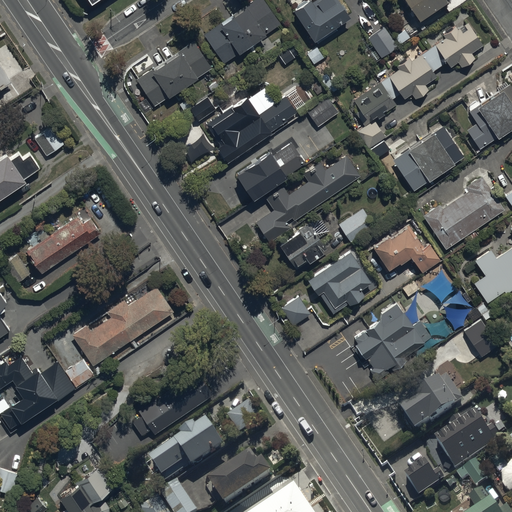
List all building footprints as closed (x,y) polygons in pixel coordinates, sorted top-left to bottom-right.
[(263,0),(255,0),(204,34),(222,62),(280,24),(263,0)] [(314,0),(295,12),(315,42),(350,19),(337,0),(314,0)] [(405,0),(419,20),(447,2),(445,0),(405,0)] [(447,61),(451,67),(458,62),(461,67),(475,58),(471,53),(483,46),(467,22),(435,43),(447,61)] [(368,37),(382,58),(399,46),(386,26),(368,37)] [(313,69),(295,41),(273,55),(291,83),(313,69)] [(137,80),(154,106),(211,68),(194,42),(137,80)] [(447,61),(435,43),(421,53),(432,71),(447,61)] [(432,71),(421,53),(388,74),(401,94),(404,99),(412,94),(415,99),(428,90),(425,85),(437,78),(432,71)] [(0,94),(14,85),(0,64),(0,94)] [(401,94),(388,74),(380,80),(393,99),(401,94)] [(393,99),(380,80),(353,98),(360,109),(355,113),(364,126),(369,123),(374,120),(396,105),(393,99)] [(489,141),(511,126),(511,86),(510,84),(469,111),(477,123),(467,130),(479,148),(489,141)] [(190,108),(198,121),(216,109),(207,96),(190,108)] [(272,133),(270,131),(297,114),(286,96),(258,113),(247,97),(206,124),(220,146),(218,147),(228,162),(272,133)] [(307,110),(317,126),(338,112),(328,96),(307,110)] [(386,137),(374,120),(369,123),(364,126),(358,131),(369,148),(386,137)] [(35,137),(48,156),(65,145),(53,126),(35,137)] [(393,159),(414,190),(464,158),(443,126),(393,159)] [(237,176),(253,199),(305,165),(290,141),(237,176)] [(376,159),(390,149),(384,141),(370,150),(376,159)] [(0,204),(29,186),(26,181),(41,171),(28,151),(12,161),(7,153),(0,157),(0,204)] [(266,198),(274,210),(256,222),(269,242),(290,228),(286,222),(293,217),(294,219),(360,176),(347,157),(326,171),(320,162),(303,173),(308,182),(288,195),(283,187),(266,198)] [(426,219),(446,249),(505,211),(485,181),(482,176),(466,187),(469,191),(442,209),(440,205),(424,215),(426,219)] [(339,224),(351,242),(375,226),(363,208),(339,224)] [(27,251),(43,276),(95,242),(103,236),(91,218),(83,223),(79,217),(27,251)] [(280,244),(297,270),(337,244),(320,218),(280,244)] [(374,248),(389,271),(410,257),(421,273),(440,260),(430,244),(423,248),(408,226),(374,248)] [(511,226),(510,228),(511,231),(511,247),(496,259),(490,250),(475,261),(485,276),(474,283),(487,302),(497,295),(504,291),(507,294),(511,290),(511,226)] [(309,279),(333,315),(378,285),(355,249),(309,279)] [(4,264),(17,284),(31,274),(18,255),(4,264)] [(418,288),(413,280),(401,288),(406,295),(418,288)] [(112,319),(92,332),(88,326),(73,335),(77,342),(94,368),(174,315),(157,289),(130,307),(126,300),(108,312),(112,319)] [(0,312),(10,306),(0,291),(0,340),(12,333),(0,315),(0,312)] [(310,314),(298,297),(282,308),(293,325),(310,314)] [(408,362),(405,357),(425,344),(423,342),(431,337),(420,321),(413,326),(400,307),(397,302),(378,315),(381,319),(354,337),(358,342),(354,345),(364,361),(368,358),(375,368),(370,371),(376,380),(389,371),(387,369),(390,367),(393,371),(408,362)] [(482,303),(476,307),(485,320),(493,314),(489,309),(488,310),(482,303)] [(464,331),(481,357),(499,346),(481,319),(464,331)] [(76,389),(57,361),(40,373),(36,366),(30,370),(22,357),(8,366),(6,363),(0,366),(0,387),(11,380),(23,399),(0,414),(10,430),(20,424),(21,426),(76,389)] [(65,372),(76,389),(94,377),(83,359),(65,372)] [(137,412),(154,437),(215,397),(198,372),(137,412)] [(400,410),(418,437),(466,405),(448,378),(400,410)] [(242,398),(238,391),(222,401),(226,408),(242,398)] [(228,418),(241,438),(264,422),(251,403),(228,418)] [(392,444),(368,412),(361,417),(385,449),(392,444)] [(436,440),(457,471),(497,444),(503,441),(494,427),(488,431),(477,414),(436,440)] [(207,423),(175,444),(148,461),(164,485),(191,467),(198,477),(229,456),(207,423)] [(205,474),(225,505),(273,474),(252,442),(205,474)] [(470,477),(477,488),(489,480),(477,461),(464,469),(457,474),(463,482),(470,477)] [(406,476),(420,498),(441,484),(427,462),(406,476)] [(511,463),(509,464),(504,470),(502,477),(503,484),(507,491),(511,493),(511,463)] [(0,493),(15,497),(21,474),(0,468),(0,493)] [(115,495),(98,469),(77,483),(94,508),(115,495)] [(172,511),(198,511),(179,482),(161,494),(172,511)] [(250,511),(312,511),(294,483),(250,511)] [(95,511),(95,510),(77,484),(59,496),(70,511),(95,511)] [(503,511),(498,511),(492,503),(483,490),(469,499),(477,511),(510,511),(509,508),(503,511)] [(0,511),(6,511),(10,499),(0,495),(0,511)] [(19,511),(49,511),(38,497),(19,511)] [(140,511),(166,511),(157,498),(139,510),(140,511)]
